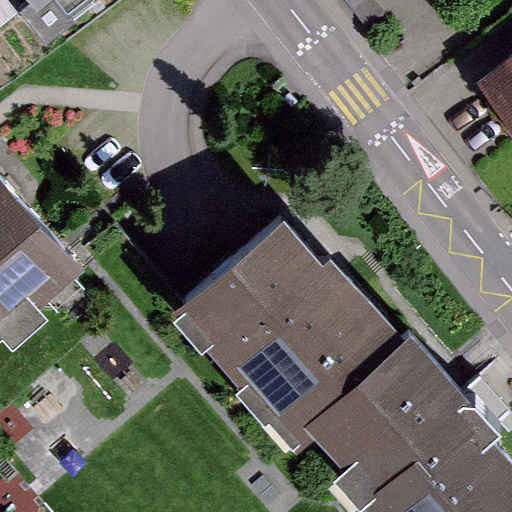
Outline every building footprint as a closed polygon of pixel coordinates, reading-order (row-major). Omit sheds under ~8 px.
[(74,0),(0,0),(0,21),(10,14),(26,36),(74,0)] [(511,24),(477,50),(511,96),(511,24)] [(0,324),(74,261),(0,176),(0,324)] [(274,426),(391,321),(274,188),(154,295),(274,426)] [(511,511),(511,455),(391,321),(274,426),(351,511),(511,511)]
